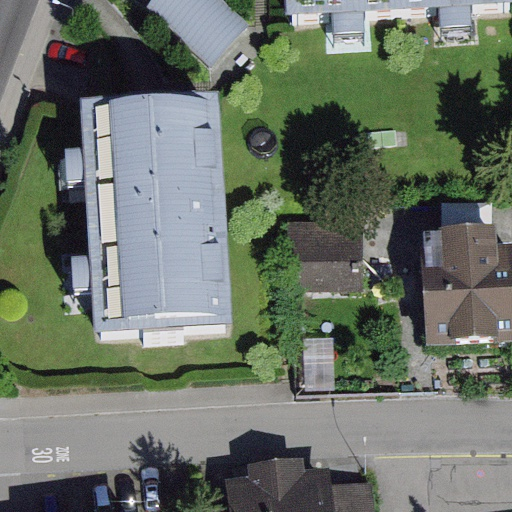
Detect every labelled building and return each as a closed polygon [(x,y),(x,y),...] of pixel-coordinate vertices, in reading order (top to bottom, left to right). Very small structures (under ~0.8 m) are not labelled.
[(219,0),(133,0),(133,1),(230,65),(257,25),(219,0)] [(511,0),(296,0),(297,18),(511,7),(511,0)] [(227,121),(86,128),(97,357),(238,351),(227,121)] [(292,232),(299,287),(368,279),(361,224),(292,232)] [(511,241),(425,246),(430,358),(511,354),(511,241)] [(342,511),(340,479),(238,486),(239,511),(342,511)]
